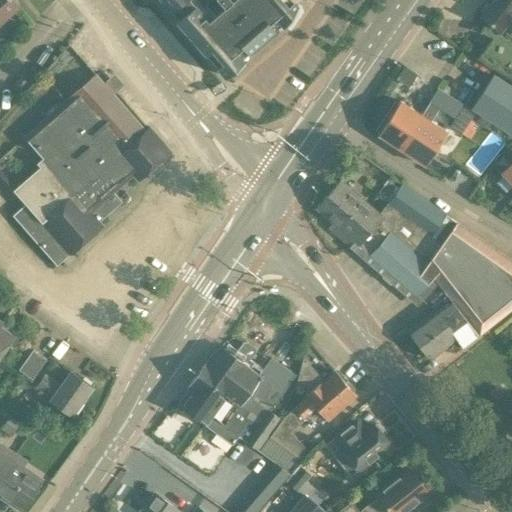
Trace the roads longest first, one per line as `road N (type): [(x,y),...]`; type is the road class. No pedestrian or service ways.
road 1 (secondary): [(63,511),(254,224)]
road 2 (secondary): [(504,511),(330,295)]
road 3 (residential): [(327,118),(511,233)]
road 4 (tertiary): [(196,118),(92,0)]
road 5 (secondary): [(327,118),(409,0)]
road 6 (tertiary): [(196,118),(254,224)]
